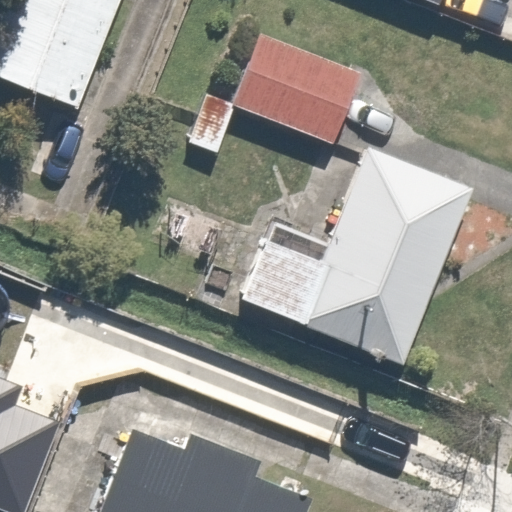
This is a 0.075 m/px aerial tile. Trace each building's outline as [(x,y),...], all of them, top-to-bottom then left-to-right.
[(121,0),(4,0),(0,11),(0,75),(78,107),(121,0)] [(328,88),(230,51),(206,114),(303,151),(328,88)] [(223,229),(189,316),(364,385),(437,201),(334,160),(295,257),(223,229)] [(154,327),(0,269),(0,380),(118,424),(154,327)] [(104,443),(81,511),(286,511),(294,490),(187,455),(183,469),(104,443)]
